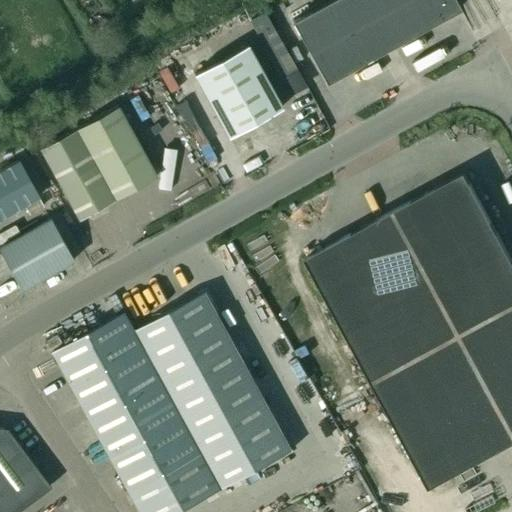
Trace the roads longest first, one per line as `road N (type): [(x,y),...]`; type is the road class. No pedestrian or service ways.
road 1 (unclassified): [(0,345),(441,96),(490,90),(511,107)]
road 2 (unknown): [(340,152),(510,488)]
road 3 (unclassified): [(106,511),(0,351)]
